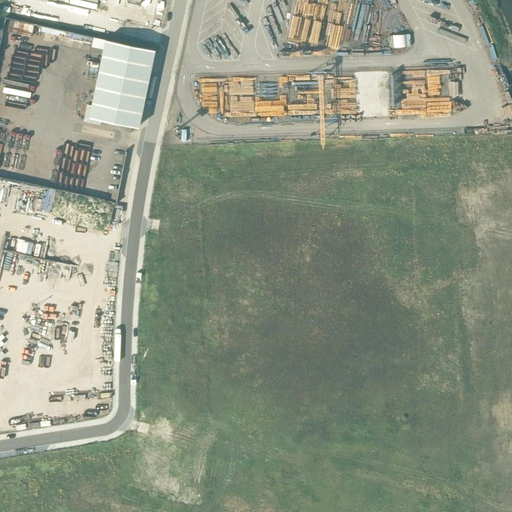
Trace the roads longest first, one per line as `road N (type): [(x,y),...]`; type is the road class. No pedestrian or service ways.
road 1 (unclassified): [(180,0),(133,238),(121,421),(0,444)]
road 2 (track): [(121,421),(503,511)]
